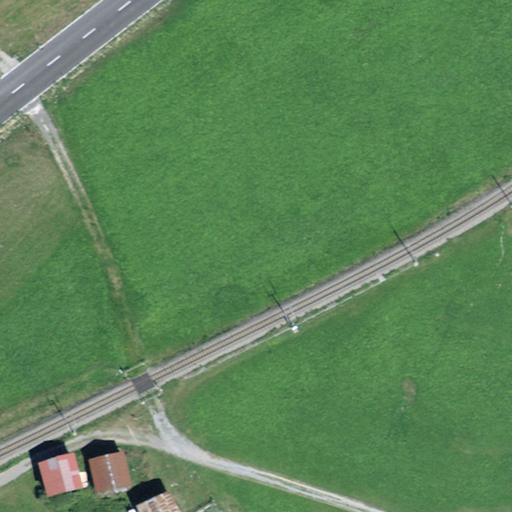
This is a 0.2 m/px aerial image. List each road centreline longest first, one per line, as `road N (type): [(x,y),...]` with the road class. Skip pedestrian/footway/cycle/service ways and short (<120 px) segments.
road 1 (track): [(182,447),(142,383),(93,224),(19,86)]
road 2 (track): [(370,511),(182,447)]
road 3 (primary): [(132,0),(0,101)]
